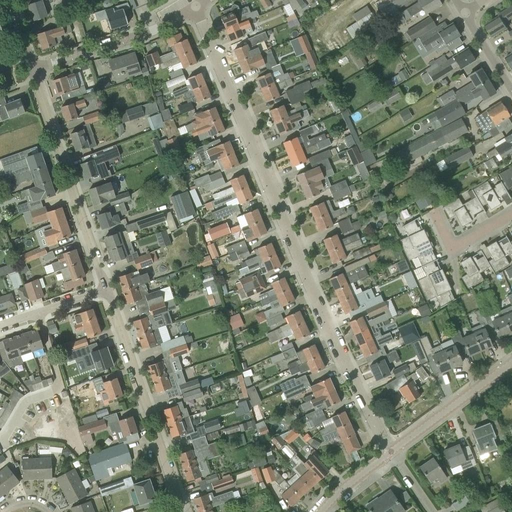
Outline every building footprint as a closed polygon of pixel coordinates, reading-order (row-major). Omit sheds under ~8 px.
[(31,0),(33,4),(27,6),(33,21),(47,17),(42,2),(47,0),(55,0),(56,1),(58,0),(31,0)] [(107,0),(105,1),(102,4),(103,7),(107,8),(110,7),(113,4),(112,1),(108,0),(107,0)] [(258,0),(264,9),(271,5),(267,0),(258,0)] [(288,0),(290,3),(293,11),(303,4),(300,0),(288,0)] [(389,0),(396,9),(410,0),(389,0)] [(421,0),(406,9),(411,16),(423,9),(426,13),(440,4),(437,0),(421,0)] [(127,3),(104,10),(104,11),(106,19),(110,30),(127,25),(123,11),(129,9),(127,3)] [(224,16),(220,18),(225,30),(248,21),(253,18),(258,16),(256,10),(249,13),(248,10),(239,14),(238,11),(238,8),(237,7),(234,5),(231,6),(231,8),(230,9),(222,12),(224,16)] [(499,17),(485,26),(492,38),(507,28),(504,24),(511,18),(511,6),(498,15),(499,17)] [(248,21),(225,30),(230,42),(239,38),(243,37),(253,33),(250,26),(250,25),(255,23),(255,21),(253,18),(248,21)] [(406,33),(411,42),(435,27),(429,18),(406,33)] [(460,36),(452,24),(447,27),(444,22),(418,38),(427,53),(434,49),(433,48),(442,42),(445,45),(460,36)] [(57,29),(49,32),(48,31),(37,35),(42,50),(55,46),(53,38),(71,32),(69,25),(68,23),(57,27),(57,29)] [(265,32),(248,40),(249,44),(251,46),(263,41),(267,39),(265,32)] [(159,63),(159,65),(191,52),(186,40),(182,41),(179,34),(166,39),(169,47),(170,47),(172,53),(158,58),(156,52),(145,56),(150,67),(151,67),(152,67),(159,63)] [(305,35),(297,38),(303,54),(304,54),(311,51),(305,35)] [(243,46),(233,50),(238,62),(251,57),(259,54),(267,50),(263,41),(251,46),(249,44),(246,45),(243,46)] [(349,53),(359,69),(367,64),(357,48),(349,53)] [(251,57),(238,62),(243,74),(253,70),(256,69),(264,66),(266,70),(277,66),(272,54),(270,49),(267,50),(259,54),(251,57)] [(452,58),(447,61),(443,56),(434,62),(435,64),(425,70),(432,81),(457,66),(460,70),(475,61),(467,49),(452,58)] [(304,54),(311,70),(319,67),(312,50),(311,51),(304,54)] [(191,52),(159,65),(161,70),(171,66),(180,62),(183,68),(183,69),(196,64),(191,52)] [(109,62),(115,81),(140,73),(134,54),(109,62)] [(173,71),(169,73),(172,79),(183,75),(181,68),(173,71)] [(436,100),(442,109),(487,81),(480,69),(471,74),(469,76),(474,83),(463,90),(462,88),(454,93),(452,90),(436,100)] [(397,73),(402,81),(408,77),(403,70),(397,73)] [(55,80),(52,81),(57,96),(70,92),(72,98),(81,95),(80,94),(85,93),(83,86),(78,87),(77,84),(74,74),(61,78),(59,72),(53,73),(55,80)] [(256,79),(261,91),(284,81),(289,79),(287,73),(271,79),(269,73),(256,79)] [(183,94),(183,95),(205,86),(200,74),(187,79),(190,85),(172,92),(174,98),(183,94)] [(285,91),(288,98),(302,92),(328,83),(325,77),(309,83),(308,81),(292,87),(293,88),(285,91)] [(284,81),(261,91),(266,103),(279,97),(276,91),(287,87),(284,81)] [(487,81),(442,109),(434,114),(442,128),(465,115),(460,107),(480,95),(483,100),(494,93),(487,81)] [(205,86),(183,95),(185,100),(194,96),(197,103),(210,98),(205,86)] [(380,97),(386,107),(401,98),(395,88),(380,97)] [(302,92),(288,98),(291,105),(305,99),(302,92)] [(75,111),(86,108),(85,102),(94,99),(92,93),(83,96),(84,100),(61,108),(65,122),(77,118),(75,111)] [(377,99),(367,105),(371,112),(381,106),(377,99)] [(0,107),(0,119),(1,122),(24,113),(20,100),(0,107)] [(125,111),(129,122),(158,112),(155,101),(125,111)] [(193,109),(190,101),(176,107),(180,115),(193,109)] [(509,117),(500,102),(475,118),(481,128),(492,121),(494,126),(509,117)] [(269,111),(274,123),(303,111),(301,106),(285,113),(282,106),(269,111)] [(187,133),(191,131),(219,120),(214,108),(201,113),(201,111),(193,114),(196,121),(184,126),(187,133)] [(303,111),(274,123),(279,135),(292,130),(293,132),(300,129),(297,121),(301,119),(308,115),(308,116),(309,116),(306,110),(303,111)] [(83,116),(85,125),(89,124),(100,120),(98,111),(83,116)] [(347,117),(343,119),(348,130),(352,128),(347,117)] [(162,122),(169,139),(179,135),(172,118),(162,122)] [(393,154),(399,166),(435,147),(467,131),(461,119),(437,131),(410,146),(393,154)] [(219,120),(191,131),(193,136),(208,130),(211,137),(224,132),(219,120)] [(89,124),(85,125),(81,126),(83,130),(70,135),(75,151),(88,147),(88,149),(97,147),(89,124)] [(283,143),(288,155),(323,141),(321,135),(308,140),(307,136),(318,131),(316,124),(298,131),(300,137),(296,139),(296,138),(283,143)] [(488,131),(492,138),(499,134),(495,127),(488,131)] [(498,155),(511,145),(511,133),(504,138),(506,142),(494,149),(486,154),(489,159),(495,156),(498,154),(498,155)] [(167,141),(173,158),(183,154),(176,137),(167,141)] [(364,151),(360,142),(359,142),(358,138),(357,139),(357,138),(352,140),(355,147),(358,153),(364,151)] [(164,156),(170,153),(166,139),(158,142),(164,155),(164,156)] [(233,154),(228,142),(221,144),(219,139),(198,148),(200,154),(199,156),(198,158),(199,159),(201,160),(203,161),(205,165),(211,163),(211,162),(216,160),(233,154)] [(323,141),(288,155),(293,167),(305,162),(303,156),(326,146),(323,141)] [(82,164),(79,165),(85,180),(94,177),(98,176),(95,167),(97,166),(98,166),(102,165),(102,164),(118,158),(114,147),(116,146),(115,145),(80,158),(82,164)] [(511,145),(498,155),(501,160),(511,153),(511,145)] [(355,165),(362,162),(358,153),(355,147),(347,151),(353,166),(355,165)] [(447,170),(472,157),(467,147),(436,164),(440,172),(447,168),(447,170)] [(307,159),(310,165),(331,156),(328,150),(307,159)] [(0,161),(6,180),(13,177),(44,167),(40,153),(27,158),(24,151),(0,159),(0,161)] [(365,153),(368,164),(376,162),(373,151),(365,153)] [(233,154),(216,160),(221,172),(225,170),(225,171),(238,166),(233,154)] [(500,165),(495,156),(488,160),(493,169),(500,165)] [(362,162),(355,165),(362,181),(370,178),(362,162)] [(33,179),(35,187),(50,182),(44,167),(13,177),(16,185),(33,179)] [(319,180),(329,176),(333,174),(331,169),(327,171),(327,170),(321,173),(319,168),(309,171),(309,170),(305,172),(296,176),(296,177),(295,177),(295,179),(296,181),(298,183),(299,182),(301,188),(319,180)] [(503,183),(503,184),(510,179),(511,181),(511,170),(510,168),(498,174),(503,183)] [(173,170),(165,175),(168,181),(176,177),(173,170)] [(203,185),(203,186),(222,178),(219,172),(208,176),(208,174),(193,180),(196,188),(203,185)] [(212,195),(214,201),(219,199),(247,188),(242,175),(229,181),(232,187),(212,195)] [(222,178),(203,186),(206,192),(224,184),(222,178)] [(319,180),(301,188),(306,200),(315,196),(325,192),(324,191),(319,180)] [(328,187),(331,194),(347,187),(345,180),(328,187)] [(471,190),(475,197),(481,207),(486,204),(490,210),(500,204),(498,202),(502,199),(501,196),(507,193),(500,182),(500,183),(494,186),(495,188),(491,190),(486,181),(472,190),(471,190)] [(25,197),(27,203),(27,204),(28,204),(54,195),(50,182),(35,187),(20,192),(22,198),(25,197)] [(109,201),(111,207),(116,205),(130,200),(128,193),(114,197),(110,184),(88,190),(93,206),(109,201)] [(347,187),(331,194),(334,201),(350,194),(347,187)] [(219,199),(214,201),(210,202),(213,208),(236,198),(239,205),(252,199),(247,188),(219,199)] [(475,197),(471,190),(466,193),(471,200),(465,203),(466,205),(463,207),(458,199),(442,208),(449,219),(454,216),(461,227),(464,225),(465,227),(469,224),(468,223),(471,221),(470,219),(474,217),(473,215),(483,210),(481,207),(475,197)] [(170,197),(178,220),(194,214),(186,192),(170,197)] [(309,208),(314,220),(333,212),(328,201),(322,203),(309,208)] [(27,204),(27,203),(16,207),(18,214),(30,210),(28,204),(27,204)] [(211,213),(214,221),(239,210),(237,204),(232,206),(231,205),(211,213)] [(116,205),(111,207),(106,208),(108,212),(97,216),(101,229),(119,223),(117,217),(119,216),(116,205)] [(50,225),(51,227),(65,222),(60,208),(49,212),(47,206),(43,208),(30,212),(33,224),(40,222),(48,219),(50,225)] [(333,212),(314,220),(319,232),(332,227),(329,220),(339,216),(339,215),(345,212),(343,207),(333,212)] [(248,227),(261,221),(259,216),(260,215),(258,209),(256,210),(256,209),(243,215),(248,226),(248,227)] [(137,229),(137,230),(165,220),(163,213),(134,223),(135,223),(136,223),(138,229),(137,229)] [(337,222),(340,229),(351,224),(348,218),(337,222)] [(399,241),(404,251),(427,240),(426,237),(428,236),(426,232),(424,233),(423,230),(420,231),(418,227),(417,228),(413,220),(402,227),(403,227),(407,237),(399,241)] [(248,227),(248,226),(241,229),(246,242),(266,233),(261,221),(248,227)] [(65,222),(51,227),(50,225),(42,228),(44,232),(43,233),(48,247),(57,244),(56,241),(70,236),(65,222)] [(351,224),(340,229),(342,234),(353,229),(351,224)] [(226,230),(227,235),(239,231),(237,226),(226,230)] [(385,229),(392,244),(399,241),(392,226),(385,229)] [(104,244),(107,251),(130,243),(126,231),(118,234),(118,233),(104,238),(106,243),(104,244)] [(157,233),(162,248),(170,245),(165,231),(157,233)] [(323,240),(328,252),(359,239),(357,233),(338,241),(336,235),(323,240)] [(359,239),(328,252),(333,264),(346,259),(343,253),(362,245),(361,244),(359,239)] [(420,267),(421,267),(432,262),(430,256),(431,255),(430,251),(432,250),(431,247),(432,246),(430,242),(429,243),(427,240),(404,251),(408,261),(417,257),(421,267),(420,267)] [(235,251),(235,252),(246,247),(244,241),(225,248),(228,254),(235,251)] [(482,256),(483,256),(489,267),(493,274),(494,274),(494,273),(509,265),(504,256),(507,254),(508,256),(511,253),(511,248),(509,243),(508,241),(502,245),(500,242),(496,244),(495,242),(485,248),(488,253),(482,256)] [(127,264),(133,261),(133,260),(136,258),(130,243),(107,251),(109,258),(111,257),(113,262),(125,258),(127,264)] [(236,271),(247,267),(275,255),(270,243),(257,249),(260,255),(233,266),(236,271)] [(213,244),(206,246),(211,257),(217,255),(213,244)] [(351,253),(354,260),(381,249),(379,244),(368,249),(367,247),(351,253)] [(46,254),(46,253),(43,246),(17,258),(20,266),(42,256),(46,254)] [(246,247),(235,252),(238,259),(249,255),(246,247)] [(54,273),(60,271),(67,268),(67,267),(79,263),(75,250),(63,254),(56,257),(58,261),(51,264),(54,273)] [(52,251),(46,253),(46,254),(42,256),(44,262),(54,257),(52,251)] [(133,260),(133,261),(137,270),(153,264),(152,263),(158,261),(154,252),(136,258),(133,260)] [(247,267),(249,272),(259,268),(262,275),(280,267),(275,255),(247,267)] [(483,256),(476,260),(474,257),(471,259),(469,257),(466,259),(465,257),(461,260),(462,261),(459,263),(466,274),(460,278),(467,289),(483,280),(478,272),(481,270),(482,271),(489,267),(483,256)] [(209,257),(196,262),(197,266),(210,261),(209,257)] [(343,267),(345,273),(369,262),(367,257),(343,267)] [(404,259),(395,264),(396,268),(399,273),(408,269),(404,259)] [(210,261),(197,266),(198,270),(211,265),(210,261)] [(417,280),(422,291),(446,280),(441,270),(438,271),(437,267),(435,267),(432,262),(421,267),(425,277),(417,280)] [(67,268),(60,271),(67,290),(74,287),(72,281),(84,277),(79,263),(67,267),(67,268)] [(118,277),(122,291),(144,283),(149,282),(147,273),(139,276),(137,271),(118,277)] [(238,291),(243,289),(262,281),(258,272),(239,281),(240,281),(235,284),(238,291)] [(329,279),(334,291),(352,283),(358,280),(356,273),(344,279),(341,274),(329,279)] [(266,292),(268,298),(269,299),(288,290),(283,278),(270,283),(273,289),(266,292)] [(25,285),(27,292),(30,302),(44,297),(38,279),(25,285)] [(446,280),(422,291),(426,301),(435,297),(440,308),(439,308),(440,308),(451,302),(448,296),(450,295),(448,291),(450,290),(446,280)] [(262,281),(243,289),(238,291),(241,300),(266,289),(262,281)] [(146,300),(148,308),(164,302),(173,299),(169,286),(160,289),(148,293),(144,283),(122,291),(127,304),(134,302),(135,304),(146,300)] [(334,291),(339,303),(361,293),(361,292),(359,288),(355,290),(352,283),(334,291)] [(487,283),(481,286),(484,292),(489,290),(487,283)] [(18,289),(19,292),(22,301),(29,299),(24,285),(24,287),(18,289)] [(269,299),(268,298),(260,301),(262,306),(277,299),(281,307),(294,301),(288,290),(269,299)] [(364,298),(370,295),(367,290),(361,292),(361,293),(339,303),(345,314),(354,310),(357,308),(354,302),(364,298)] [(11,294),(0,297),(0,310),(15,305),(11,294)] [(206,295),(205,295),(209,306),(211,306),(214,305),(211,294),(206,295)] [(362,303),(365,310),(376,305),(373,298),(362,303)] [(499,311),(500,313),(502,318),(502,317),(510,334),(511,332),(511,298),(508,300),(511,306),(499,311)] [(164,302),(148,308),(150,313),(156,312),(157,314),(166,311),(164,302)] [(376,305),(365,310),(368,318),(387,309),(384,302),(376,305)] [(426,305),(418,308),(422,318),(430,314),(426,305)] [(263,313),(266,320),(280,314),(277,307),(263,313)] [(93,309),(73,316),(76,326),(82,324),(95,319),(96,319),(93,309)] [(470,329),(472,335),(479,351),(491,346),(486,335),(490,333),(485,321),(483,316),(480,309),(474,312),(479,325),(470,329)] [(298,311),(286,317),(291,328),(303,323),(298,311)] [(487,314),(483,316),(485,321),(489,319),(491,322),(498,339),(510,334),(502,317),(502,318),(500,313),(489,318),(487,314)] [(240,314),(231,316),(234,327),(243,325),(240,314)] [(280,314),(266,320),(269,326),(282,320),(280,314)] [(348,323),(354,334),(381,322),(387,319),(385,314),(367,322),(364,315),(348,323)] [(133,322),(137,335),(158,328),(164,326),(161,318),(147,323),(145,317),(133,322)] [(95,319),(82,324),(87,338),(100,334),(95,319)] [(354,334),(359,346),(371,340),(368,334),(378,330),(377,328),(383,326),(381,322),(354,334)] [(281,333),(268,339),(269,343),(284,337),(284,338),(293,334),(296,341),(309,335),(303,323),(291,328),(281,333)] [(397,330),(404,345),(419,339),(412,323),(397,330)] [(163,352),(169,350),(186,344),(192,341),(190,336),(184,338),(183,336),(163,343),(158,328),(137,335),(142,349),(149,346),(150,349),(160,345),(163,352)] [(279,328),(266,334),(268,339),(281,333),(279,328)] [(37,330),(25,334),(31,352),(43,348),(37,330)] [(371,340),(359,346),(364,358),(377,352),(374,347),(392,340),(389,332),(371,340)] [(451,342),(441,347),(443,351),(443,352),(450,368),(461,363),(456,352),(461,350),(456,340),(452,333),(448,335),(450,340),(451,342)] [(25,334),(14,337),(20,356),(31,352),(25,334)] [(479,351),(472,335),(461,340),(468,356),(479,351)] [(4,348),(0,349),(0,357),(9,368),(13,367),(11,360),(10,360),(10,359),(20,356),(14,337),(2,341),(4,348)] [(73,351),(83,347),(89,345),(89,344),(88,345),(86,339),(70,344),(69,342),(56,347),(60,355),(65,353),(73,351)] [(196,341),(188,344),(190,350),(198,347),(196,341)] [(418,341),(411,344),(420,365),(427,362),(418,341)] [(443,351),(441,347),(441,345),(429,350),(425,341),(420,343),(426,355),(430,354),(439,373),(450,368),(443,352),(443,351)] [(291,343),(279,348),(281,353),(293,348),(291,343)] [(186,344),(169,350),(171,356),(172,357),(189,352),(186,344)] [(287,366),(289,369),(300,364),(301,364),(318,356),(313,345),(295,353),(293,348),(281,353),(285,360),(296,355),(299,360),(287,366)] [(105,348),(98,350),(86,354),(83,347),(73,351),(65,353),(67,360),(68,362),(74,360),(82,358),(86,371),(95,367),(96,368),(97,371),(112,366),(112,364),(113,363),(111,356),(109,357),(108,355),(107,355),(105,348)] [(395,351),(388,354),(379,358),(380,362),(369,367),(375,380),(389,374),(385,365),(399,359),(395,351)] [(300,364),(289,369),(291,375),(299,371),(300,373),(309,369),(311,374),(324,368),(318,356),(301,364),(300,364)] [(0,372),(3,375),(9,370),(9,368),(0,357),(0,372)] [(148,366),(152,379),(174,372),(169,357),(154,362),(155,364),(148,366)] [(391,371),(395,379),(396,379),(395,378),(403,375),(416,369),(413,362),(406,366),(405,364),(391,371)] [(415,371),(416,373),(422,381),(428,377),(421,367),(415,371)] [(242,378),(245,387),(251,385),(248,377),(252,376),(250,370),(242,373),(244,378),(242,378)] [(165,393),(167,399),(172,398),(172,397),(172,398),(176,396),(177,396),(180,395),(179,388),(177,389),(175,383),(177,382),(174,372),(152,379),(157,393),(164,391),(165,393)] [(396,379),(395,379),(385,386),(390,394),(398,390),(403,397),(404,396),(408,403),(420,396),(416,390),(417,389),(413,381),(416,379),(413,374),(405,379),(403,375),(395,378),(396,379)] [(29,379),(33,392),(43,388),(41,382),(41,381),(39,377),(34,378),(35,379),(34,380),(32,375),(28,377),(29,379)] [(279,384),(282,393),(307,382),(304,375),(294,379),(293,378),(279,384)] [(303,398),(305,402),(306,403),(317,398),(334,390),(328,378),(316,384),(319,391),(303,398)] [(33,392),(29,379),(22,382),(31,392),(33,392)] [(116,379),(106,382),(102,383),(103,384),(98,385),(94,387),(94,389),(96,394),(99,393),(103,406),(113,402),(112,399),(122,396),(116,379)] [(178,385),(182,395),(202,388),(210,385),(208,379),(198,382),(198,379),(178,385)] [(78,394),(92,389),(90,381),(75,386),(78,394)] [(307,382),(282,393),(286,401),(300,395),(299,393),(311,388),(307,382)] [(205,395),(202,388),(182,395),(184,401),(184,402),(205,395)] [(7,398),(10,400),(16,403),(19,399),(23,395),(12,390),(7,398)] [(306,403),(305,402),(300,404),(303,410),(321,403),(323,408),(326,407),(326,408),(339,402),(334,390),(317,398),(306,403)] [(249,398),(252,405),(262,401),(258,393),(249,398)] [(5,402),(1,409),(10,414),(16,403),(10,400),(8,404),(5,402)] [(242,407),(244,414),(249,412),(245,401),(236,404),(238,409),(242,407)] [(189,416),(186,408),(183,409),(181,402),(179,402),(169,406),(170,408),(163,410),(167,424),(189,417),(189,416)] [(304,423),(311,420),(324,414),(321,408),(305,415),(305,416),(302,417),(304,423)] [(0,416),(0,417),(0,422),(4,424),(10,414),(1,409),(0,410),(0,416)] [(319,431),(321,436),(349,424),(343,412),(331,417),(326,419),(324,414),(311,420),(314,427),(322,423),(324,428),(319,431)] [(189,417),(167,424),(172,437),(179,435),(181,439),(186,437),(182,425),(192,422),(190,416),(189,416),(189,417)] [(118,421),(109,424),(112,432),(120,429),(123,437),(137,433),(131,417),(118,421)] [(106,428),(103,419),(77,428),(80,437),(106,428)] [(195,428),(199,438),(204,436),(206,433),(206,434),(220,429),(217,420),(195,428)] [(246,423),(238,425),(240,432),(248,430),(246,423)] [(349,424),(321,436),(324,443),(339,436),(347,454),(360,449),(354,436),(354,435),(349,424)] [(474,445),(478,453),(486,450),(487,451),(496,448),(492,438),(495,437),(490,424),(471,432),(476,444),(474,445)] [(265,427),(258,430),(261,436),(268,433),(265,427)] [(270,439),(278,449),(285,443),(278,435),(270,439)] [(178,455),(182,468),(205,460),(220,455),(216,442),(208,445),(204,436),(199,438),(191,441),(194,450),(190,451),(189,447),(184,448),(185,452),(178,455)] [(313,439),(309,445),(316,450),(320,444),(313,439)] [(106,469),(130,461),(125,444),(87,457),(93,475),(95,480),(108,475),(106,469)] [(88,452),(96,451),(95,444),(87,444),(88,452)] [(295,474),(309,489),(318,481),(300,461),(301,461),(301,460),(286,445),(282,449),(291,460),(287,464),(295,474)] [(450,468),(452,475),(462,471),(476,465),(469,448),(459,452),(457,446),(443,451),(447,462),(449,461),(452,467),(450,468)] [(66,448),(62,453),(66,458),(71,453),(66,448)] [(321,465),(325,461),(313,450),(309,453),(312,456),(304,463),(301,461),(300,461),(318,481),(328,472),(321,465)] [(252,461),(254,467),(265,464),(263,458),(252,461)] [(436,478),(439,483),(446,478),(433,458),(419,468),(429,483),(436,478)] [(37,479),(36,459),(21,460),(22,480),(37,479)] [(51,459),(36,459),(37,479),(51,479),(51,459)] [(205,460),(182,468),(187,481),(194,479),(196,483),(201,482),(199,477),(209,474),(205,460)] [(7,466),(0,471),(0,481),(8,491),(19,482),(7,466)] [(285,483),(286,483),(274,469),(271,471),(270,467),(261,469),(266,483),(273,481),(278,485),(284,492),(280,496),(290,506),(299,498),(285,483)] [(80,482),(73,470),(73,469),(55,478),(62,491),(80,482)] [(204,478),(206,484),(218,480),(216,474),(204,478)] [(295,474),(286,483),(285,483),(299,498),(309,489),(295,474)] [(213,490),(233,483),(231,476),(211,483),(213,490)] [(132,485),(139,505),(156,500),(149,479),(132,485)] [(80,482),(62,491),(69,504),(86,495),(80,482)] [(117,482),(106,485),(109,493),(119,490),(117,482)] [(235,500),(232,491),(213,498),(211,493),(206,495),(205,492),(199,494),(200,496),(193,499),(195,505),(193,505),(195,511),(197,511),(198,511),(210,508),(218,505),(221,504),(225,503),(235,500)] [(403,511),(389,492),(374,502),(373,501),(366,506),(369,510),(368,511),(403,511)] [(451,505),(456,511),(469,503),(464,496),(451,505)] [(70,508),(71,511),(93,511),(89,501),(70,508)] [(227,511),(225,503),(221,504),(218,505),(220,511),(227,511)]
